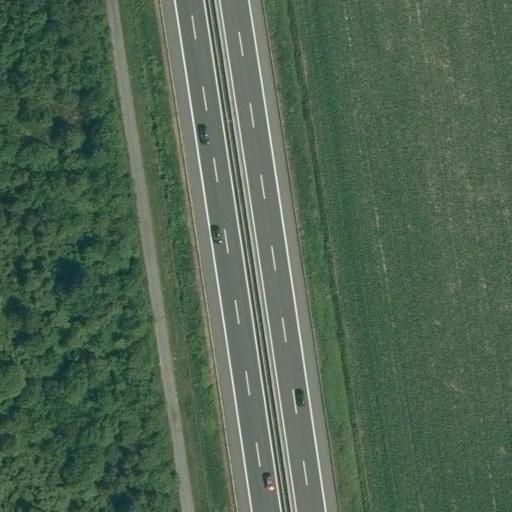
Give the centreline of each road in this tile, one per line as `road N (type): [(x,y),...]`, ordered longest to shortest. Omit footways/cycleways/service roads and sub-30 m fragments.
road 1 (motorway): [(187,0),(265,511)]
road 2 (motorway): [(309,511),(232,0)]
road 3 (track): [(116,0),(189,511)]
